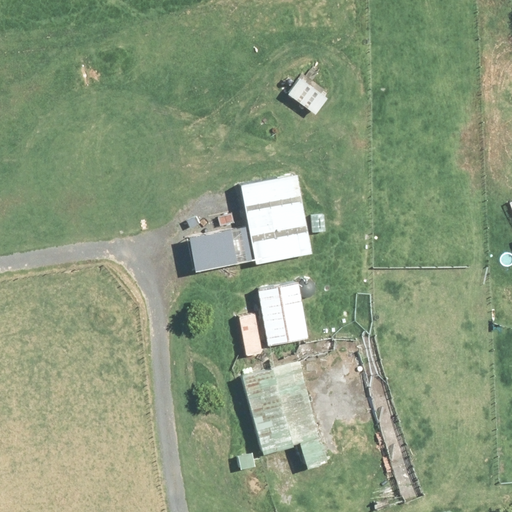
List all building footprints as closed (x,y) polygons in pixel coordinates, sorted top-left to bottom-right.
[(329,93),(302,74),(288,94),(315,113),(329,93)] [(310,252),(296,173),(240,184),(254,262),(310,252)] [(308,336),(298,281),(258,288),(268,344),(308,336)] [(255,313),(239,315),(245,354),(261,352),(255,313)] [(325,460),(298,362),(241,377),(261,452),(298,442),(305,466),(325,460)]
